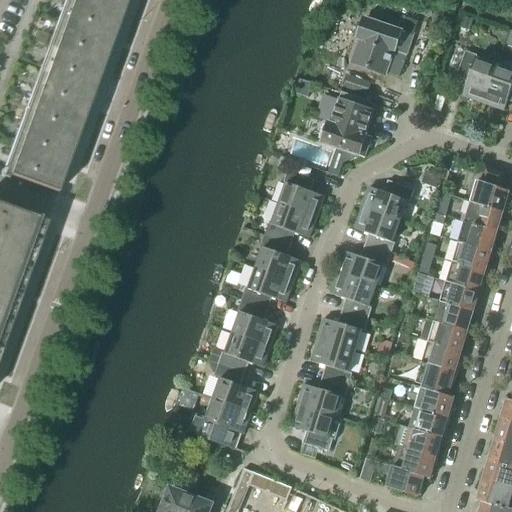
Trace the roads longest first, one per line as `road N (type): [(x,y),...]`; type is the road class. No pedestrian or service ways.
road 1 (residential): [(407,511),(263,444),(354,174),(429,139),(511,167)]
road 2 (residential): [(88,221),(170,0)]
road 3 (residential): [(11,440),(88,221)]
road 4 (residential): [(511,299),(448,511)]
